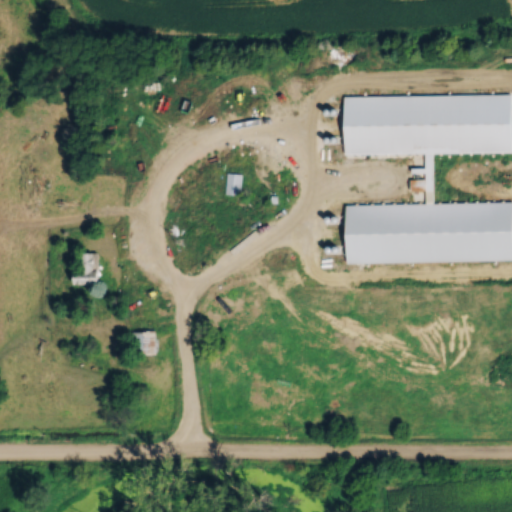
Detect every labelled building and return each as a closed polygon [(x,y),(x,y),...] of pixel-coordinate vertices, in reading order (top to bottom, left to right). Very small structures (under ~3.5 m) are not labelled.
[(511,89),(347,91),(347,151),(511,149),(511,89)] [(242,190),(242,169),(227,169),(227,190),(242,190)] [(511,196),(348,200),(349,260),(511,257),(511,196)] [(83,268),(76,267),(76,281),(101,282),(102,249),(83,249),(83,268)] [(167,284),(148,284),(148,293),(167,293),(167,284)] [(136,327),(136,351),(159,351),(159,327),(136,327)]
